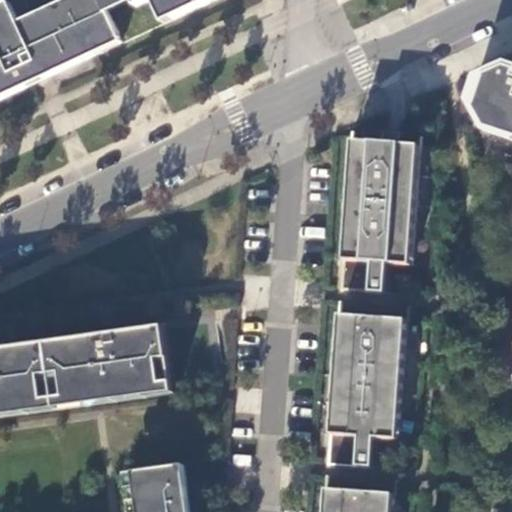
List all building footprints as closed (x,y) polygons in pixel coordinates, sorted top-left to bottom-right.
[(102,0),(75,0),(20,27),(15,15),(0,22),(0,104),(46,82),(98,57),(94,48),(120,35),(108,12),(103,1),(102,0)] [(105,0),(103,1),(108,12),(132,0),(105,0)] [(132,0),(137,9),(154,0),(164,0),(174,20),(216,0),(132,0)] [(164,0),(154,0),(166,25),(174,20),(164,0)] [(10,6),(0,10),(0,22),(15,15),(10,6)] [(120,35),(94,48),(98,57),(124,45),(120,35)] [(511,71),(492,67),(472,105),(486,126),(511,135),(511,71)] [(424,264),(424,151),(361,143),(354,260),(374,261),(376,291),(396,292),(399,265),(424,264)] [(401,447),(408,326),(340,322),(335,436),(357,443),(355,475),(379,477),(383,446),(401,447)] [(166,335),(0,357),(0,414),(174,390),(166,335)] [(192,511),(186,467),(146,473),(151,511),(192,511)] [(151,511),(146,473),(136,474),(141,511),(151,511)] [(392,511),(393,499),(334,495),(332,511),(392,511)]
